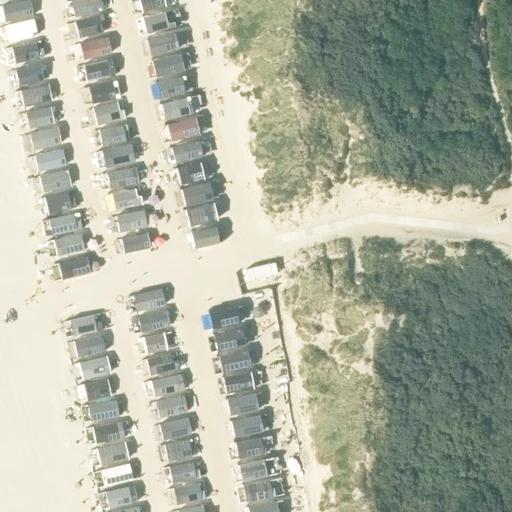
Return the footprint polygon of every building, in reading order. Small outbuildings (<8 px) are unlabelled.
[(0,0),(0,7),(4,23),(32,15),(27,0),(0,0)] [(134,0),(141,30),(150,28),(147,14),(156,12),(153,0),(134,0)] [(59,279),(87,273),(61,147),(57,148),(32,22),(5,28),(48,239),(51,238),(59,279)] [(160,115),(186,112),(185,97),(158,100),(160,115)] [(254,193),(250,172),(211,181),(215,202),(254,193)] [(190,219),(185,197),(146,206),(151,227),(190,219)] [(190,246),(218,238),(213,222),(186,230),(190,246)] [(127,246),(122,224),(83,233),(88,254),(127,246)] [(242,266),(243,281),(276,279),(275,264),(242,266)] [(97,465),(126,458),(93,313),(64,320),(97,465)] [(155,416),(184,414),(183,397),(153,400),(155,416)] [(103,487),(100,488),(104,511),(133,511),(123,465),(100,470),(103,487)] [(178,511),(203,511),(204,508),(198,508),(198,487),(182,487),(182,505),(178,505),(178,511)]
